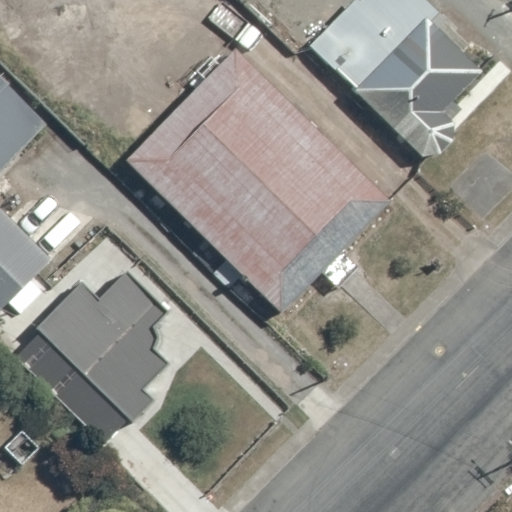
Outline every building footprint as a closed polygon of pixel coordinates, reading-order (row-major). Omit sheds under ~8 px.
[(464,44),(418,0),(295,0),(269,28),(378,133),(464,44)] [(350,166),(192,16),(90,122),(248,273),(350,166)] [(0,170),(48,122),(0,74),(0,170)] [(0,307),(88,220),(30,201),(12,219),(0,207),(0,307)] [(165,332),(100,268),(29,340),(125,435),(145,414),(135,404),(162,377),(141,357),(165,332)]
